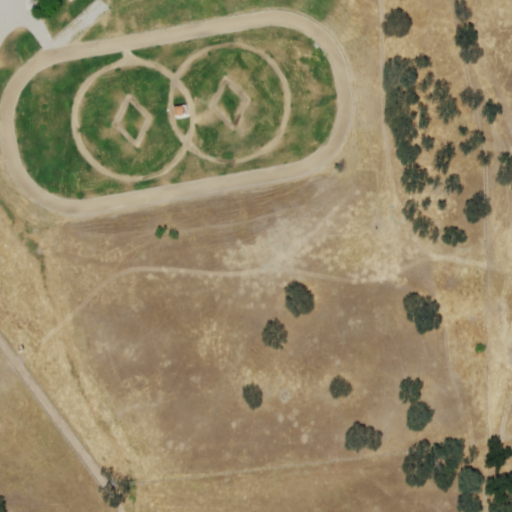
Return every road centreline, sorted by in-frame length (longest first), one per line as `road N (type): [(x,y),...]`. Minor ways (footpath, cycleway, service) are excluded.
road 1 (track): [(72,133),(77,95),(109,66),(139,63),(174,79),(189,121),(185,146),(171,163),(131,181),(84,159),(72,133)]
road 2 (track): [(169,115),(174,79),(206,48),(252,50),(283,85),(280,128),(249,157),(225,162),(199,154),(185,146),(169,115)]
road 3 (residential): [(121,511),(0,345)]
road 4 (track): [(114,121),(126,96),(146,117),(134,147),(114,121)]
